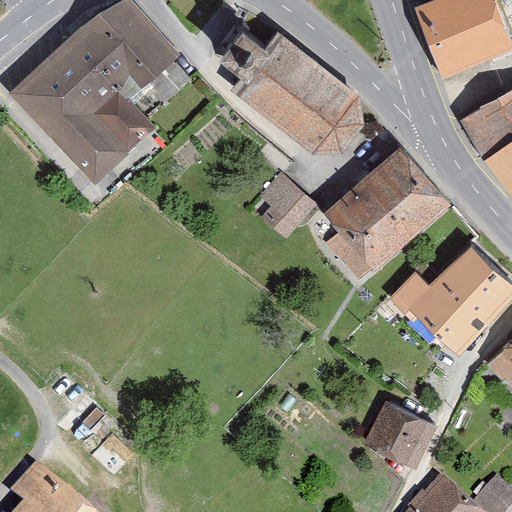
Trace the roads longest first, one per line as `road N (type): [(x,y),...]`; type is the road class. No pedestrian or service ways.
road 1 (tertiary): [(276,0),(445,146)]
road 2 (secondary): [(396,0),(445,146)]
